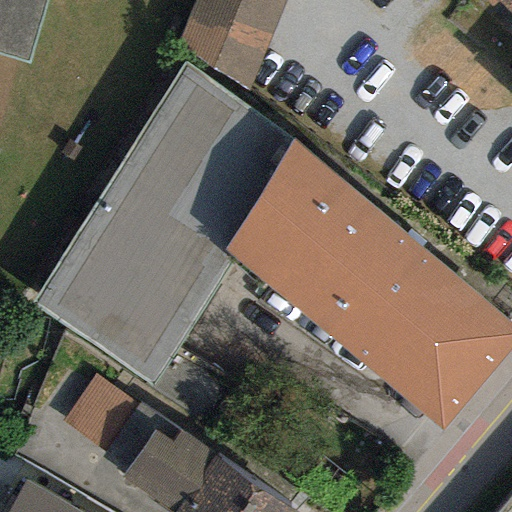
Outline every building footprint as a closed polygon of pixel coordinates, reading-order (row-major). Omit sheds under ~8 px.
[(0,0),(0,23),(29,32),(38,0),(0,0)] [(191,0),(179,34),(250,84),(283,0),(191,0)] [(295,133),(184,55),(35,284),(151,368),(240,231),(295,133)] [(511,314),(295,133),(240,231),(438,400),(511,314)] [(182,417),(100,374),(62,430),(177,511),(282,511),(292,497),(182,417)] [(3,511),(75,511),(24,480),(3,511)]
